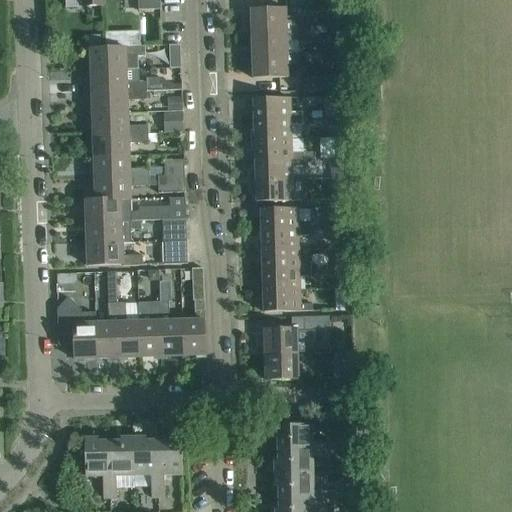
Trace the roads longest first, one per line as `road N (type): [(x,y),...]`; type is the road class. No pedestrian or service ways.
road 1 (unclassified): [(222,398),(196,0)]
road 2 (residential): [(40,403),(30,118)]
road 3 (residential): [(222,398),(40,403)]
road 4 (residential): [(345,393),(222,398)]
